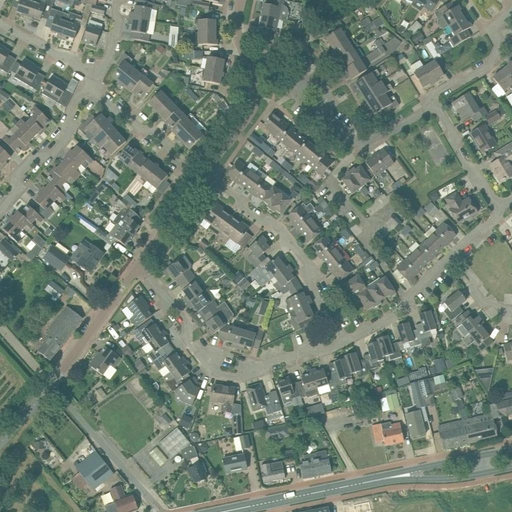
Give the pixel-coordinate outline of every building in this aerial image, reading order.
[(24,16),(28,17),(33,0),(20,0),(17,11),(24,14),(24,16)] [(45,0),(33,0),(28,17),(33,19),(33,17),(41,20),(46,3),(45,3),(45,0)] [(132,12),(131,19),(148,22),(155,23),(157,11),(153,10),(155,4),(138,0),(137,0),(136,6),(135,6),(134,13),(132,12)] [(261,15),(279,19),(286,21),(288,12),(284,6),(283,6),(284,0),(281,0),(268,0),(267,5),(264,4),(261,15)] [(416,0),(425,6),(424,8),(431,13),(439,0),(416,0)] [(191,8),(208,11),(210,4),(193,1),(192,8),(191,8)] [(448,26),(463,17),(457,7),(454,8),(451,2),(439,10),(434,14),(438,19),(437,24),(440,28),(443,29),(448,26)] [(93,5),(86,3),(82,17),(88,19),(93,5)] [(106,8),(96,6),(93,5),(90,12),(104,15),(106,8)] [(57,35),(62,37),(69,15),(52,9),(49,15),(55,17),(50,31),(58,34),(57,35)] [(82,17),(70,13),(69,15),(62,37),(66,39),(67,37),(74,39),(82,17)] [(276,30),(279,19),(261,15),(259,27),(262,27),(261,35),(276,38),(277,30),(276,30)] [(448,41),(452,48),(469,38),(465,31),(470,28),(463,17),(448,26),(455,36),(448,41)] [(131,19),(130,25),(132,25),(131,32),(132,32),(131,39),(148,42),(149,35),(153,36),(155,23),(148,22),(131,19)] [(88,27),(82,43),(95,47),(102,29),(101,29),(103,25),(90,20),(88,27)] [(198,20),(198,33),(216,33),(216,20),(198,20)] [(416,21),(413,25),(407,30),(412,35),(422,26),(416,21)] [(331,47),(346,38),(340,29),(330,35),(328,33),(324,36),(331,47)] [(216,45),(216,33),(198,33),(198,45),(216,45)] [(413,44),(419,41),(416,35),(410,38),(413,44)] [(442,72),(448,69),(429,37),(422,41),(425,45),(426,45),(434,58),(433,59),(434,61),(424,67),(433,82),(444,75),(442,72)] [(346,38),(331,47),(338,58),(353,49),(351,46),(355,44),(351,38),(347,40),(346,38)] [(0,68),(7,73),(15,59),(9,55),(11,52),(5,49),(6,48),(0,44),(0,68)] [(381,46),(377,48),(381,55),(385,52),(381,46)] [(353,49),(338,58),(345,69),(360,60),(353,49)] [(186,50),(185,51),(185,58),(202,59),(202,51),(186,50)] [(144,77),(148,73),(143,69),(139,74),(128,65),(132,59),(125,54),(116,64),(120,67),(112,77),(118,82),(120,79),(127,85),(125,87),(131,93),(133,90),(144,77)] [(208,57),(206,68),(222,71),(225,58),(221,57),(220,59),(208,57)] [(25,59),(19,68),(14,77),(37,91),(45,77),(38,73),(40,69),(35,66),(35,65),(25,59)] [(360,60),(345,69),(352,80),(367,70),(360,60)] [(419,62),(411,66),(414,71),(422,67),(419,62)] [(511,63),(502,70),(511,82),(511,63)] [(424,67),(414,73),(423,88),(433,82),(424,67)] [(222,71),(206,68),(203,82),(220,85),(222,71)] [(165,76),(167,77),(171,72),(162,69),(157,74),(163,79),(165,76)] [(376,70),(363,78),(355,84),(359,91),(362,89),(373,106),(370,108),(375,115),(380,112),(383,115),(399,105),(394,97),(388,100),(385,94),(393,89),(390,84),(384,88),(381,82),(378,84),(374,78),(380,75),(376,70)] [(511,93),(511,82),(502,70),(491,80),(494,83),(495,82),(503,91),(509,87),(511,90),(511,91),(511,93)] [(169,76),(175,82),(178,78),(173,73),(169,76)] [(52,76),(47,84),(42,94),(66,108),(73,94),(66,89),(68,86),(63,83),(63,82),(52,76)] [(153,85),(144,77),(133,90),(143,98),(153,85)] [(190,97),(193,93),(188,88),(184,92),(190,97)] [(160,92),(148,103),(157,112),(169,101),(160,92)] [(193,93),(190,97),(195,102),(198,99),(193,93)] [(212,98),(218,103),(222,100),(216,94),(212,98)] [(463,121),(471,116),(475,122),(487,114),(483,108),(479,111),(469,94),(453,104),(454,105),(453,107),(453,108),(453,110),(453,111),(454,112),(455,113),(457,113),(458,113),(463,121)] [(169,101),(157,112),(166,121),(178,109),(169,101)] [(36,115),(31,119),(44,132),(47,128),(45,126),(50,122),(35,107),(32,110),(36,115)] [(178,109),(166,121),(174,130),(186,118),(178,109)] [(496,111),(485,118),(489,124),(500,117),(496,111)] [(262,126),(271,133),(282,120),(273,113),(262,126)] [(174,130),(172,132),(178,138),(180,135),(186,141),(184,144),(189,150),(199,141),(202,144),(211,134),(204,127),(199,132),(190,122),(195,118),(190,114),(186,118),(174,130)] [(79,129),(85,136),(89,132),(94,137),(87,143),(87,144),(91,147),(95,143),(100,148),(103,146),(107,151),(102,155),(106,160),(126,142),(120,136),(118,138),(104,123),(107,121),(101,115),(96,119),(93,116),(79,129)] [(22,120),(19,123),(34,138),(38,134),(40,135),(44,132),(31,119),(26,124),(22,120)] [(271,133),(279,141),(290,127),(282,120),(271,133)] [(20,131),(15,135),(27,148),(31,144),(29,142),(34,138),(19,123),(18,123),(16,126),(15,126),(20,131)] [(484,125),(479,128),(471,134),(483,153),(496,145),(484,125)] [(279,141),(288,148),(299,134),(290,127),(279,141)] [(299,134),(288,148),(296,155),(307,141),(299,134)] [(27,148),(15,135),(10,140),(5,136),(2,139),(17,154),(22,150),(24,151),(27,148)] [(296,155),(305,162),(316,149),(307,141),(296,155)] [(511,142),(494,153),(499,161),(491,165),(495,172),(494,173),(500,183),(511,175),(511,168),(509,163),(511,160),(511,142)] [(118,158),(128,166),(139,153),(129,145),(118,158)] [(0,163),(4,167),(8,164),(6,162),(11,157),(0,146),(0,163)] [(71,150),(68,153),(81,165),(86,160),(90,164),(93,160),(77,146),(73,151),(71,150)] [(255,148),(252,151),(256,155),(260,150),(256,146),(255,148)] [(305,162),(313,169),(324,156),(316,149),(305,162)] [(384,149),(373,157),(384,171),(394,164),(384,149)] [(260,150),(256,155),(261,158),(265,154),(260,150)] [(66,159),(62,164),(77,178),(85,169),(81,165),(68,153),(64,157),(66,159)] [(128,166),(138,175),(149,161),(139,153),(128,166)] [(324,156),(313,169),(322,176),(333,163),(324,156)] [(369,167),(366,169),(371,176),(374,174),(376,177),(384,171),(373,157),(365,163),(369,167)] [(138,175),(148,183),(159,169),(149,161),(138,175)] [(245,167),(237,161),(227,175),(235,181),(245,167)] [(277,164),(273,161),(269,165),(273,169),(277,164)] [(56,166),(52,170),(65,182),(70,177),(75,181),(77,178),(62,164),(58,168),(56,166)] [(253,173),(245,167),(235,181),(243,187),(253,173)] [(351,171),(363,186),(370,181),(369,178),(371,176),(366,169),(364,171),(360,167),(355,170),(354,168),(351,171)] [(159,169),(148,183),(156,189),(164,180),(166,181),(169,177),(159,169)] [(51,176),(46,181),(50,184),(66,198),(70,201),(73,198),(60,187),(65,182),(52,170),(49,174),(51,176)] [(348,197),(363,186),(351,171),(345,175),(347,177),(342,180),(347,187),(343,190),(348,197)] [(261,179),(253,173),(243,187),(251,192),(261,179)] [(111,186),(115,183),(109,178),(106,181),(111,186)] [(100,182),(100,181),(97,179),(90,186),(93,189),(100,182)] [(270,184),(261,179),(251,192),(259,198),(270,184)] [(115,183),(111,186),(117,191),(120,187),(115,183)] [(66,198),(50,184),(46,188),(44,187),(41,190),(55,203),(59,198),(63,201),(66,198)] [(280,192),(270,184),(259,198),(270,206),(280,192)] [(369,193),(365,187),(360,191),(364,196),(369,193)] [(55,203),(41,190),(37,194),(39,196),(35,201),(41,206),(37,211),(47,220),(54,211),(50,208),(55,203)] [(298,195),(294,191),(290,196),(295,200),(298,195)] [(291,200),(280,192),(270,206),(281,214),(291,200)] [(456,192),(448,198),(445,199),(450,209),(458,224),(477,213),(469,198),(462,202),(456,192)] [(318,193),(313,196),(311,197),(318,206),(325,201),(318,193)] [(127,195),(124,198),(130,203),(133,200),(127,195)] [(116,224),(134,237),(137,233),(136,232),(140,226),(135,223),(139,218),(134,214),(127,206),(119,199),(115,204),(121,211),(113,222),(116,224)] [(133,200),(130,203),(127,206),(134,214),(137,210),(135,207),(138,204),(133,199),(133,200)] [(439,211),(431,202),(424,209),(432,217),(439,211)] [(208,228),(218,235),(231,217),(222,210),(223,209),(216,203),(204,219),(211,224),(208,228)] [(303,203),(287,216),(294,225),(308,214),(315,209),(310,203),(306,207),(303,203)] [(18,212),(32,224),(36,219),(41,224),(44,220),(28,205),(23,210),(22,208),(18,212)] [(322,210),(325,214),(330,210),(327,206),(322,210)] [(146,211),(141,208),(136,214),(141,217),(146,211)] [(330,210),(325,214),(329,218),(334,214),(330,210)] [(34,227),(32,224),(18,212),(14,217),(12,215),(8,219),(22,231),(27,226),(31,230),(34,227)] [(131,241),(134,237),(116,224),(108,235),(98,227),(77,213),(74,218),(94,232),(94,233),(111,246),(116,239),(126,246),(130,240),(131,241)] [(308,214),(294,225),(302,234),(315,223),(308,214)] [(231,217),(218,235),(227,243),(230,239),(243,249),(252,237),(246,232),(249,228),(242,222),(240,224),(231,217)] [(18,236),(22,231),(8,219),(5,223),(7,224),(3,229),(19,244),(22,240),(18,236)] [(315,223),(302,234),(309,242),(322,232),(315,223)] [(444,223),(437,231),(448,243),(456,235),(444,223)] [(448,243),(437,231),(432,226),(424,235),(428,238),(440,251),(448,243)] [(343,237),(350,232),(346,227),(340,232),(343,237)] [(350,232),(343,237),(346,240),(343,243),(347,248),(356,240),(350,232)] [(192,238),(188,234),(184,239),(188,243),(192,238)] [(319,255),(332,245),(325,236),(312,247),(319,255)] [(262,237),(255,243),(249,248),(254,253),(248,259),(256,268),(266,259),(262,255),(269,248),(265,244),(267,242),(262,237)] [(432,258),(440,251),(428,238),(420,246),(432,258)] [(39,244),(38,245),(42,249),(47,243),(43,240),(39,244)] [(104,254),(96,248),(91,245),(91,246),(83,240),(78,247),(85,253),(77,264),(89,272),(97,262),(98,262),(104,254)] [(0,250),(12,262),(19,255),(5,241),(0,245),(0,250)] [(492,251),(501,247),(504,254),(510,252),(507,246),(503,248),(501,242),(490,246),(492,251)] [(42,249),(36,244),(31,250),(37,255),(42,249)] [(319,255),(326,264),(339,253),(332,245),(319,255)] [(52,246),(43,259),(61,272),(70,259),(52,246)] [(420,246),(412,254),(424,266),(432,258),(420,246)] [(470,259),(496,294),(511,283),(485,248),(470,259)] [(326,264),(333,273),(347,262),(339,253),(326,264)] [(412,254),(404,261),(416,274),(424,266),(412,254)] [(175,279),(179,285),(193,275),(188,269),(191,268),(191,265),(185,256),(165,271),(169,276),(171,274),(175,280),(175,279)] [(374,260),(371,256),(358,267),(361,271),(374,260)] [(271,272),(274,277),(286,268),(278,257),(261,271),(265,277),(271,272)] [(379,265),(376,261),(369,268),(372,272),(379,265)] [(416,274),(404,261),(396,269),(408,281),(416,274)] [(354,271),(347,262),(333,273),(340,281),(354,271)] [(289,265),(286,268),(274,277),(278,282),(275,285),(279,290),(283,295),(289,291),(294,288),(290,281),(294,278),(290,273),(293,271),(289,265)] [(217,273),(214,274),(215,279),(219,278),(225,274),(221,270),(217,273)] [(239,272),(232,278),(237,284),(244,278),(239,272)] [(202,293),(195,283),(197,281),(193,275),(179,285),(183,290),(183,291),(186,296),(184,298),(188,303),(202,293)] [(358,276),(352,280),(343,285),(350,295),(352,293),(355,297),(353,299),(356,304),(361,301),(367,310),(395,292),(385,278),(367,290),(358,276)] [(46,289),(58,299),(65,291),(53,281),(46,289)] [(248,286),(244,281),(238,286),(243,291),(248,286)] [(208,288),(202,293),(188,303),(192,308),(194,307),(198,312),(199,311),(203,316),(218,306),(214,301),(216,299),(208,288)] [(294,288),(289,291),(293,297),(285,301),(287,307),(286,307),(288,314),(289,314),(289,313),(308,304),(308,305),(312,303),(309,297),(306,299),(303,293),(298,295),(294,288)] [(461,313),(457,307),(466,300),(459,291),(444,303),(448,308),(444,312),(451,321),(461,313)] [(147,304),(141,296),(137,299),(132,293),(125,302),(128,306),(127,306),(134,316),(130,319),(136,327),(152,316),(145,306),(147,304)] [(314,317),(308,305),(308,304),(295,311),(289,313),(289,314),(292,319),(291,319),(296,331),(305,327),(303,322),(314,317)] [(218,306),(203,316),(207,322),(206,323),(210,329),(208,330),(212,336),(220,330),(226,325),(218,315),(223,313),(218,306)] [(38,351),(50,361),(64,343),(82,319),(67,307),(45,334),(49,337),(38,351)] [(464,338),(461,340),(483,324),(484,323),(478,316),(475,319),(468,310),(455,320),(459,326),(457,328),(464,338)] [(416,327),(418,332),(420,340),(431,336),(430,332),(436,330),(430,311),(419,315),(423,325),(416,327)] [(149,343),(164,332),(162,328),(159,330),(155,324),(153,325),(149,320),(134,331),(140,339),(144,337),(149,343)] [(421,344),(420,340),(418,332),(411,334),(408,323),(397,326),(402,341),(397,343),(398,345),(400,351),(404,350),(403,345),(409,343),(411,347),(421,344)] [(483,324),(461,340),(467,347),(473,342),(480,352),(493,342),(489,337),(485,330),(487,329),(483,324)] [(232,345),(238,347),(243,331),(242,330),(242,329),(241,327),(239,325),(236,325),(234,326),(234,328),(226,325),(220,330),(218,338),(226,341),(232,343),(232,345)] [(243,331),(238,347),(244,349),(245,347),(252,349),(252,347),(259,349),(264,333),(257,331),(255,335),(243,331)] [(167,336),(164,332),(149,343),(153,349),(147,354),(153,363),(166,353),(162,348),(169,343),(165,338),(167,336)] [(377,339),(377,342),(378,342),(383,358),(383,357),(389,356),(390,361),(401,357),(400,351),(398,345),(391,347),(388,336),(377,339)] [(364,358),(365,362),(368,370),(379,366),(378,361),(384,360),(383,357),(383,358),(378,342),(377,342),(367,345),(370,356),(364,358)] [(511,342),(503,345),(507,360),(511,358),(511,342)] [(114,368),(121,359),(105,347),(100,354),(99,352),(89,365),(103,375),(110,366),(114,368)] [(170,372),(186,361),(183,357),(180,359),(176,353),(169,358),(166,353),(153,363),(159,371),(165,366),(170,372)] [(344,356),(345,359),(350,374),(356,372),(358,377),(369,374),(368,370),(365,362),(359,364),(355,353),(344,356)] [(437,372),(446,369),(442,357),(433,360),(437,372)] [(334,382),(335,387),(347,383),(345,378),(351,376),(350,374),(345,359),(335,362),(338,373),(332,375),(334,382)] [(188,365),(186,361),(170,372),(174,378),(167,384),(173,392),(175,391),(192,379),(188,374),(190,372),(186,367),(188,365)] [(319,395),(328,392),(332,404),(340,401),(335,387),(334,382),(328,384),(324,369),(317,372),(316,368),(311,370),(319,394),(319,395)] [(489,391),(494,369),(474,371),(487,392),(489,391)] [(298,386),(301,396),(301,398),(307,396),(308,398),(319,394),(311,370),(307,371),(308,374),(301,377),(303,384),(298,386)] [(194,377),(192,379),(175,391),(183,402),(192,406),(200,387),(198,386),(196,384),(198,383),(194,377)] [(301,396),(298,386),(296,383),(291,384),(289,377),(277,381),(284,404),(291,402),(291,399),(301,396)] [(423,396),(433,394),(429,379),(419,382),(423,396)] [(418,382),(410,384),(417,409),(418,409),(424,407),(418,382)] [(246,388),(249,398),(254,411),(267,407),(267,405),(270,403),(273,413),(282,410),(276,391),(269,393),(270,395),(265,396),(263,390),(262,391),(260,384),(246,388)] [(235,388),(214,385),(211,402),(222,404),(221,410),(233,412),(233,433),(242,432),(240,406),(232,405),(235,388)] [(400,408),(396,393),(386,395),(389,410),(400,408)] [(460,398),(455,400),(460,411),(465,409),(460,398)] [(511,399),(488,405),(491,419),(511,414),(511,399)] [(308,420),(316,417),(313,406),(305,408),(308,420)] [(425,434),(423,425),(419,411),(406,415),(412,438),(425,434)] [(178,424),(187,428),(191,419),(182,415),(178,424)] [(463,421),(469,443),(497,436),(493,421),(479,424),(478,417),(463,421)] [(463,420),(438,426),(439,433),(439,434),(443,449),(469,443),(463,420)] [(384,441),(385,445),(404,441),(400,423),(391,425),(392,430),(383,432),(382,428),(379,429),(378,425),(372,426),(376,443),(384,441)] [(282,427),(266,430),(268,439),(271,438),(272,441),(276,441),(276,440),(284,438),(284,437),(282,427)] [(177,428),(158,444),(171,459),(180,451),(184,462),(190,460),(193,467),(187,469),(190,478),(192,477),(194,483),(206,479),(204,473),(206,472),(203,464),(201,464),(194,446),(193,446),(177,428)] [(236,451),(251,448),(248,434),(233,438),(236,451)] [(91,447),(79,457),(82,461),(94,451),(91,447)] [(156,447),(148,453),(159,466),(167,460),(156,447)] [(300,463),(303,479),(331,474),(326,451),(303,456),(305,462),(300,463)] [(83,462),(76,468),(93,490),(94,489),(97,492),(105,486),(103,482),(105,480),(113,474),(96,452),(83,462)] [(247,468),(245,458),(244,455),(223,459),(226,474),(238,471),(238,470),(247,468)] [(264,483),(285,478),(283,469),(272,471),(270,464),(261,466),(263,473),(262,473),(264,483)] [(120,486),(111,489),(115,501),(118,511),(131,511),(138,510),(132,495),(125,497),(120,486)] [(354,511),(368,511),(371,511),(369,502),(353,505),(354,508),(354,511)]
